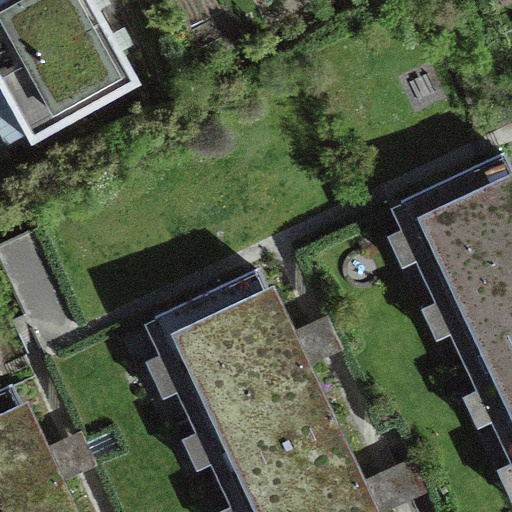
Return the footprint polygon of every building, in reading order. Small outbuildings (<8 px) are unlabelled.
[(0,0),(0,79),(107,21),(95,0),(0,0)] [(249,0),(261,18),(290,0),(249,0)] [(144,88),(107,21),(0,79),(0,92),(32,150),(144,88)] [(393,200),(471,361),(511,341),(511,181),(497,150),(393,200)] [(132,326),(208,482),(326,425),(251,269),(132,326)] [(511,341),(471,361),(511,445),(511,341)] [(0,390),(0,511),(62,511),(6,388),(0,390)] [(368,511),(326,425),(208,482),(222,511),(368,511)]
